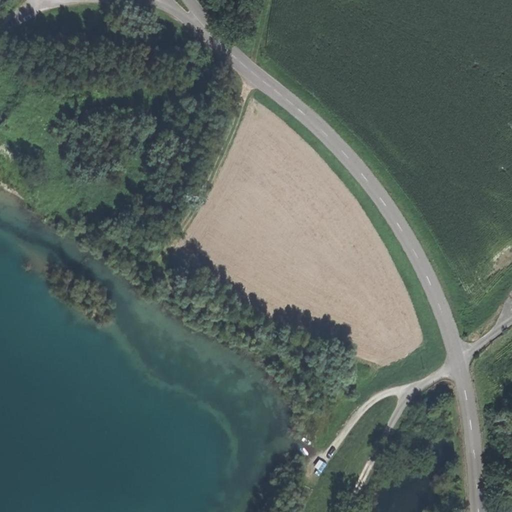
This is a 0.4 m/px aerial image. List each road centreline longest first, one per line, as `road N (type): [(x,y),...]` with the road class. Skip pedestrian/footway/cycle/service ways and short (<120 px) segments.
road 1 (unclassified): [(203,26),(344,154),(422,265),(456,363),(479,511)]
road 2 (track): [(326,511),(378,410),(406,390),(367,404),(312,469),(293,511)]
road 3 (track): [(156,271),(189,301),(280,355),(308,402),(312,469)]
road 4 (track): [(251,71),(214,173),(156,271)]
road 5 (track): [(344,511),(406,390),(456,363)]
